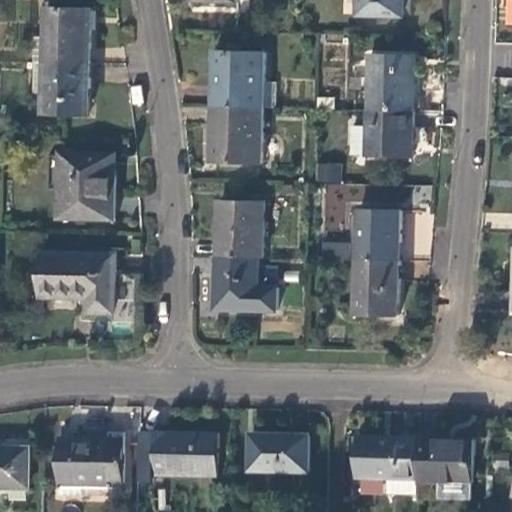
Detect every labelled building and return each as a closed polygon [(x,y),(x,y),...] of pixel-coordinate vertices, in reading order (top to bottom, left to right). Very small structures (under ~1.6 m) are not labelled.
[(356,0),(356,13),(401,13),(400,0),(356,0)] [(46,5),(44,60),(88,61),(89,7),(46,5)] [(216,50),(215,104),(264,105),(265,51),(216,50)] [(368,53),(367,107),(411,109),(412,54),(368,53)] [(87,111),(88,61),(44,60),(43,110),(87,111)] [(264,160),(264,105),(215,104),(214,159),(264,160)] [(410,154),(411,109),(367,107),(365,107),(364,153),(410,154)] [(57,215),(113,216),(114,172),(104,172),(104,151),(59,150),(57,215)] [(319,162),(317,179),(341,182),(343,164),(319,162)] [(220,198),(219,254),(258,254),(264,254),(265,199),(220,198)] [(357,206),(356,256),(398,257),(399,207),(357,206)] [(349,240),(322,239),(322,256),(348,256),(349,240)] [(114,251),(43,249),(42,293),(90,294),(89,307),(113,308),(114,251)] [(258,284),(258,254),(219,254),(218,306),(279,307),(279,285),(258,284)] [(397,313),(398,257),(356,256),(355,312),(397,313)] [(169,429),(139,429),(139,481),(168,480),(168,472),(218,472),(218,432),(169,431),(169,429)] [(122,480),(124,430),(109,430),(109,438),(59,437),(58,479),(122,480)] [(308,432),(250,432),(250,468),(308,468),(308,432)] [(387,473),(416,474),(417,434),(357,434),(357,473),(387,473)] [(472,435),(417,434),(416,474),(417,477),(472,478),(472,435)] [(30,447),(0,446),(0,485),(29,486),(30,447)] [(416,474),(387,473),(387,488),(416,489),(416,474)]
